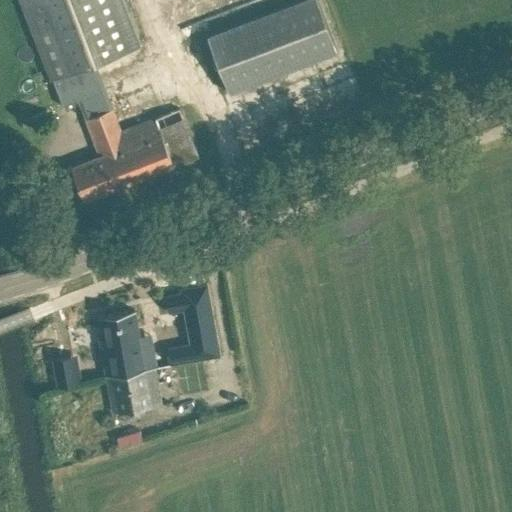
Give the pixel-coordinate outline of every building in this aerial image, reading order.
[(22,0),(64,105),(79,99),(87,117),(113,107),(95,61),(139,45),(122,0),(22,0)] [(338,50),(319,0),(300,0),(208,35),(230,91),(338,50)] [(300,101),(305,116),(335,105),(329,90),(300,101)] [(175,165),(156,116),(122,130),(113,107),(87,117),(101,155),(72,166),(85,199),(175,165)] [(199,156),(180,107),(156,116),(175,165),(199,156)] [(186,289),(170,292),(172,308),(188,305),(194,340),(172,344),(174,360),(221,352),(209,281),(185,285),(186,289)] [(101,315),(106,341),(102,342),(107,374),(145,367),(134,309),(101,315)] [(66,357),(49,362),(55,387),(73,383),(66,357)] [(107,374),(114,410),(151,403),(145,367),(107,374)] [(142,427),(119,434),(122,444),(145,437),(142,427)]
